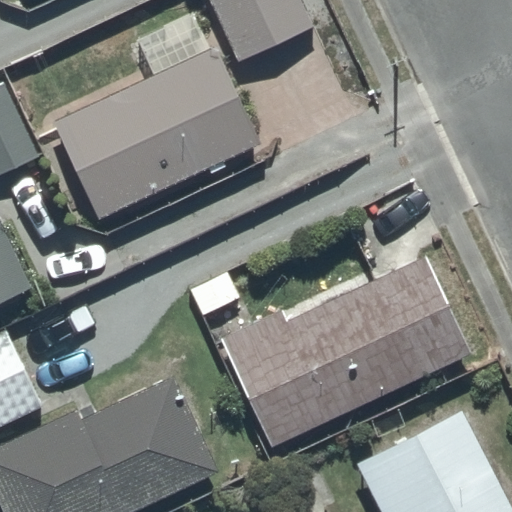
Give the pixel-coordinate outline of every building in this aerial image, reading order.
[(303,0),(212,0),(238,57),(314,23),(303,0)] [(213,41),(51,116),(97,215),(259,140),(213,41)] [(3,79),(0,80),(0,169),(37,153),(3,79)] [(0,220),(0,295),(29,282),(0,220)] [(281,309),(225,336),(274,441),(472,348),(427,252),(286,319),(281,309)] [(6,334),(0,337),(0,423),(40,403),(6,334)] [(75,403),(0,439),(0,495),(8,511),(125,511),(219,466),(172,369),(80,414),(75,403)] [(511,511),(511,498),(461,404),(356,460),(383,511),(511,511)]
